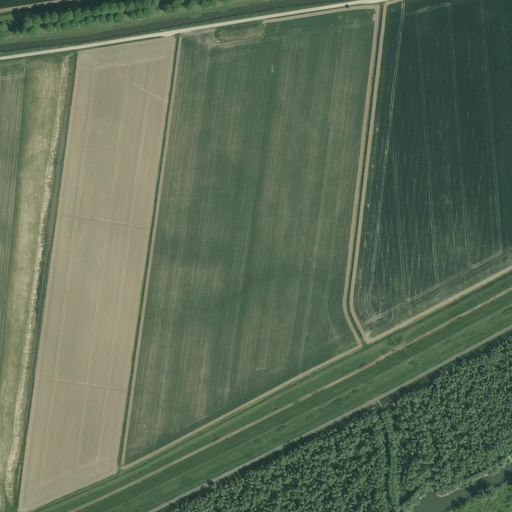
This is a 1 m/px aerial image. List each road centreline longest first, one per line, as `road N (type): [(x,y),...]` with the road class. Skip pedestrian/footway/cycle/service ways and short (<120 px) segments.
road 1 (track): [(71,511),(511,289)]
road 2 (unclassified): [(0,58),(369,0)]
road 3 (track): [(0,41),(264,0)]
road 4 (track): [(0,19),(125,0)]
